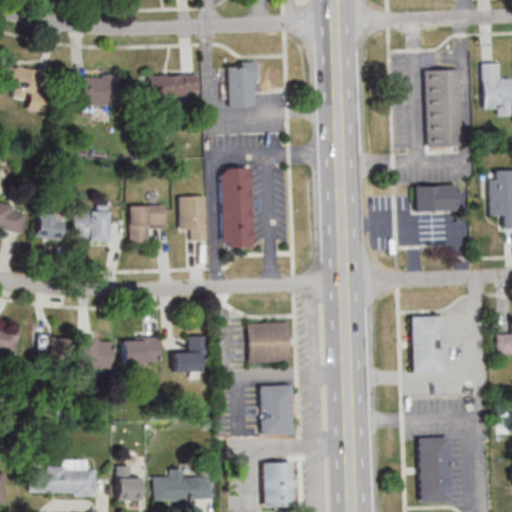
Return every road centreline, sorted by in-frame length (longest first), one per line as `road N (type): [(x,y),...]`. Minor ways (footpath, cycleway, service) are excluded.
road 1 (residential): [(511,275),(122,292),(0,279)]
road 2 (secondary): [(335,0),(353,511)]
road 3 (residential): [(336,20),(83,30),(0,11)]
road 4 (residential): [(511,16),(336,20)]
